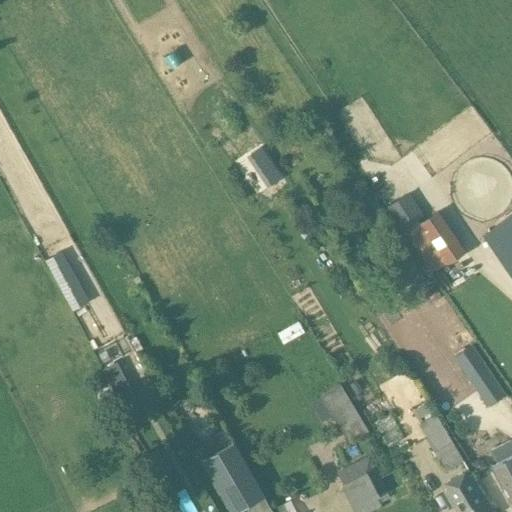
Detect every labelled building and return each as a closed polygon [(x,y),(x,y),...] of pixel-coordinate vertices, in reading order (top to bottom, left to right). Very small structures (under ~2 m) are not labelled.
[(254,130),(241,138),(247,148),(254,160),(262,172),(268,168),(275,164),(254,130)] [(466,251),(438,210),(419,222),(420,223),(405,233),(432,272),(447,262),(448,263),(466,251)] [(511,212),(483,235),(511,273),(511,212)] [(50,269),(72,310),(89,301),(67,260),(50,269)] [(472,343),(454,356),(487,405),(505,392),(472,343)] [(103,366),(112,394),(126,389),(118,361),(103,366)] [(405,412),(425,400),(406,369),(386,381),(405,412)] [(341,384),(321,396),(349,443),(369,431),(341,384)] [(446,471),(464,461),(436,414),(421,423),(437,449),(434,451),(446,471)] [(511,440),(511,438),(491,448),(499,463),(492,466),(511,505),(511,440)] [(236,511),(266,495),(235,441),(202,460),(232,511),(236,511)] [(341,485),(354,509),(355,509),(357,511),(371,511),(382,506),(377,497),(380,495),(379,494),(388,489),(370,455),(338,473),(344,483),(341,485)] [(494,511),(495,511),(472,474),(454,485),(445,491),(457,511),(494,511)] [(279,511),(295,511),(291,500),(277,506),(279,511)]
